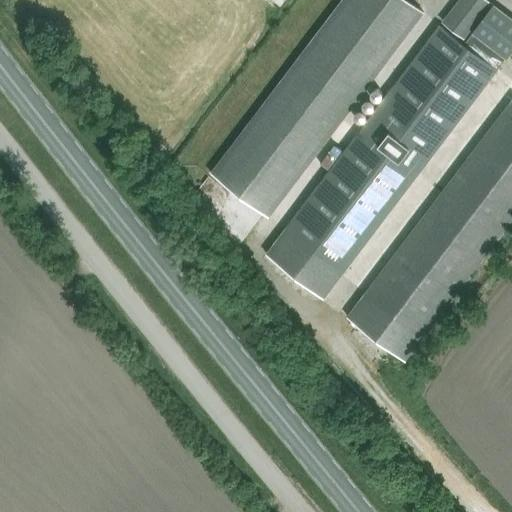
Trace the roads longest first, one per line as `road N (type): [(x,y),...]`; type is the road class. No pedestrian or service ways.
road 1 (primary): [(358,511),(0,65)]
road 2 (unclassified): [(299,511),(0,145)]
